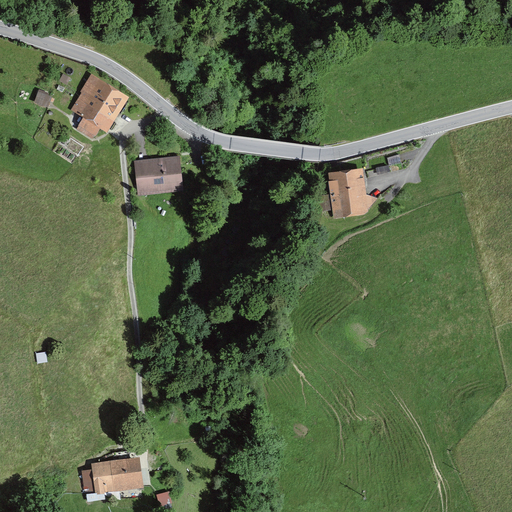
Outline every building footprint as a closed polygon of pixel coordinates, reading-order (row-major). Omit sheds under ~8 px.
[(60,81),(66,84),(69,79),(62,75),(60,81)] [(92,79),(84,91),(85,92),(73,111),(84,117),(79,125),(95,135),(100,127),(102,129),(114,109),(116,111),(123,98),(92,79)] [(35,101),(48,106),(51,98),(38,93),(35,101)] [(389,157),(391,165),(402,162),(399,154),(389,157)] [(136,167),(139,189),(180,185),(178,162),(136,167)] [(360,185),(358,173),(335,176),(336,181),(330,182),(335,218),(361,214),(366,211),(365,202),(360,203),(357,186),(360,185)] [(330,208),(328,196),(321,197),(318,203),(318,210),(330,208)] [(307,229),(314,239),(324,231),(318,222),(307,229)] [(93,470),(83,471),(86,494),(139,486),(136,461),(129,462),(128,451),(112,454),(114,464),(93,467),(93,470)]
